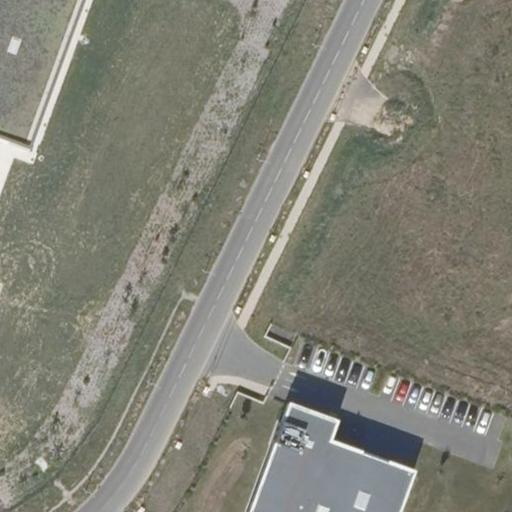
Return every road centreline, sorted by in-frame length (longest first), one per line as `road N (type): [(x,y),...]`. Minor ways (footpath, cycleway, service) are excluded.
road 1 (unclassified): [(97,511),(124,485),(161,415),(363,0)]
road 2 (unknown): [(199,337),(455,427)]
